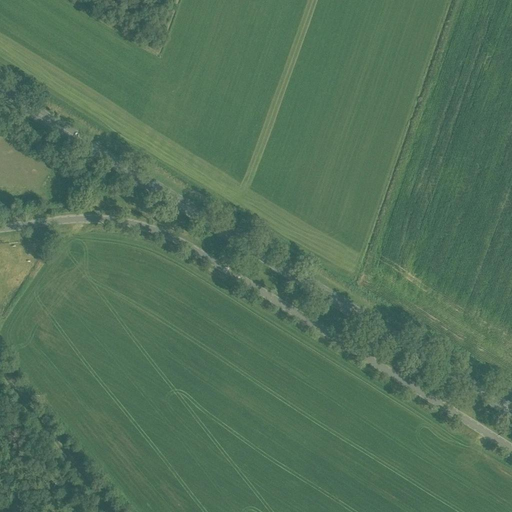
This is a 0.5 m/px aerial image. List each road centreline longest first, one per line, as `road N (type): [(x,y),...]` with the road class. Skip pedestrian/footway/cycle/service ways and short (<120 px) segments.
road 1 (primary): [(511,410),(0,84)]
road 2 (unclassified): [(511,455),(160,233),(93,220),(0,229)]
road 3 (track): [(110,511),(0,374)]
